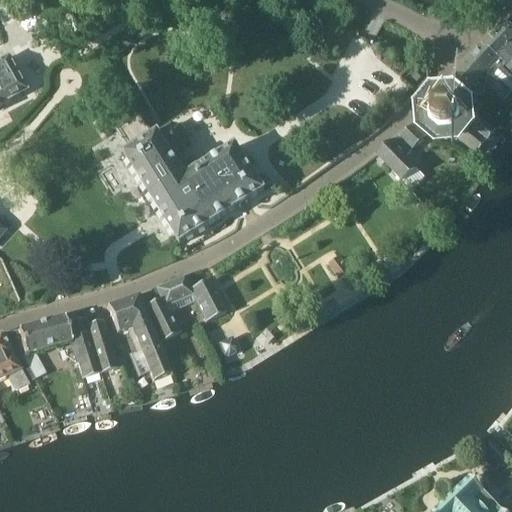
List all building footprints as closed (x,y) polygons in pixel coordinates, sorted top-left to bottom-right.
[(511,76),(511,78),(511,30),(505,24),(483,48),(504,68),(511,74),(511,76)] [(463,97),(480,79),(488,86),(504,68),(483,48),(445,89),(463,97)] [(10,58),(0,63),(0,108),(30,92),(10,58)] [(440,140),(455,139),(465,124),(465,110),(455,106),(463,97),(445,89),(425,112),(426,129),(440,140)] [(472,116),(465,124),(488,144),(496,134),(472,116)] [(131,153),(125,156),(181,245),(266,193),(236,145),(196,173),(182,150),(186,147),(188,140),(182,129),(173,127),(154,136),(142,117),(119,132),(131,153)] [(427,139),(417,129),(409,130),(399,139),(398,138),(378,156),(403,183),(417,171),(406,159),(427,139)] [(462,144),(477,156),(488,144),(471,130),(462,144)] [(340,259),(329,267),(341,284),(352,276),(340,259)] [(160,346),(180,336),(166,309),(191,297),(205,325),(225,316),(210,283),(190,293),(184,280),(156,291),(161,303),(145,310),(160,346)] [(170,378),(138,299),(107,310),(117,335),(131,329),(140,353),(129,357),(138,379),(149,374),(153,385),(170,378)] [(84,323),(66,328),(71,344),(83,383),(118,372),(103,324),(92,328),(89,317),(83,319),(84,323)] [(66,328),(64,319),(18,332),(26,357),(71,344),(66,328)] [(1,336),(0,337),(0,382),(6,380),(12,391),(14,392),(28,386),(26,383),(34,380),(12,335),(1,336)] [(232,340),(218,346),(224,358),(228,359),(236,356),(238,351),(232,340)] [(38,361),(27,366),(34,380),(46,375),(38,361)] [(507,511),(506,511),(501,511),(485,495),(485,494),(482,491),(484,489),(477,481),(475,483),(471,479),(436,511),(507,511)]
